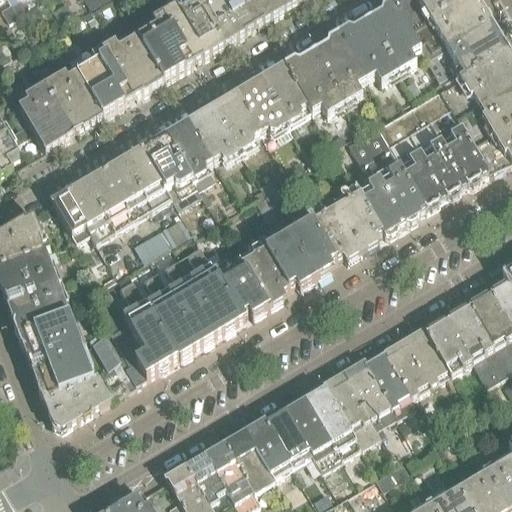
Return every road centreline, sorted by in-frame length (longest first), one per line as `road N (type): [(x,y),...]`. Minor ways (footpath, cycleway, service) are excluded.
road 1 (residential): [(511,206),(46,483)]
road 2 (residential): [(75,511),(511,250)]
road 3 (residential): [(0,217),(366,0)]
road 4 (residential): [(46,483),(0,357)]
